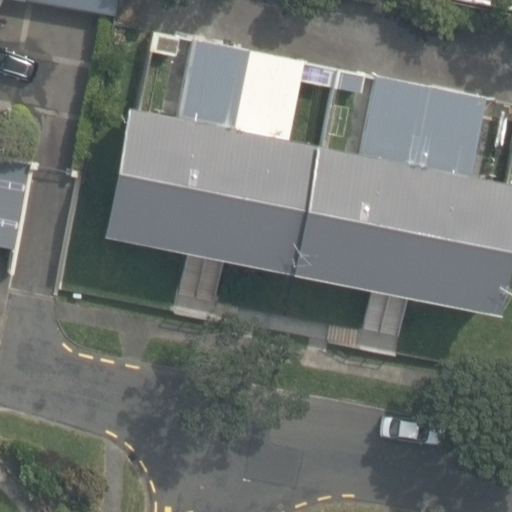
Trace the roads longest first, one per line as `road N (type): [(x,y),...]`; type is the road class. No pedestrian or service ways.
road 1 (residential): [(209,429),(511,486)]
road 2 (residential): [(209,429),(26,386)]
